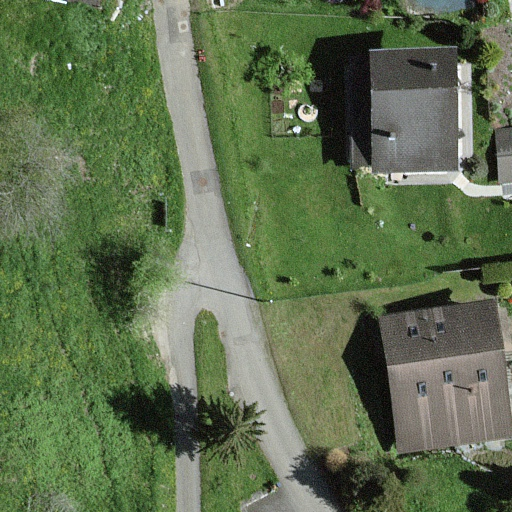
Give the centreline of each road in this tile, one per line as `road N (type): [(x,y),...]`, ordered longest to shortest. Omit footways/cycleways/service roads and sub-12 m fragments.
road 1 (residential): [(324,511),(266,406),(216,235)]
road 2 (residential): [(187,511),(181,311),(216,235)]
road 3 (residential): [(216,235),(167,38),(167,0)]
